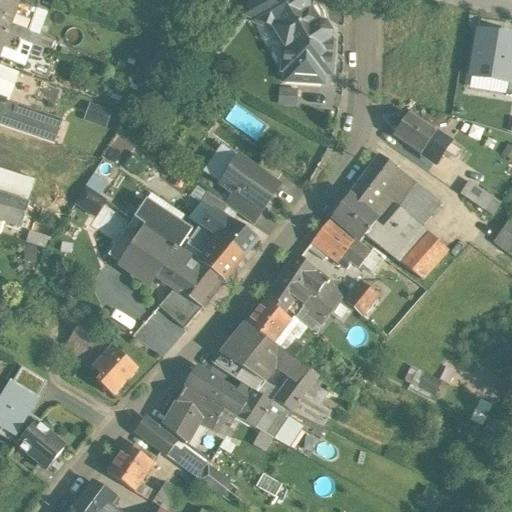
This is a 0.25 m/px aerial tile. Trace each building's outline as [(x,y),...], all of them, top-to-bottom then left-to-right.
[(11,0),(10,0),(0,0),(0,34),(5,37),(17,3),(18,2),(11,0)] [(39,0),(10,0),(11,0),(18,2),(17,3),(36,10),(39,0)] [(249,0),(243,15),(255,19),(262,0),(249,0)] [(310,3),(307,0),(262,0),(255,19),(254,22),(272,30),(284,48),(282,72),(286,72),(321,74),(329,75),(331,44),(329,40),(330,35),(324,25),(319,24),(309,8),(310,3)] [(36,10),(17,3),(5,37),(37,48),(41,38),(28,33),(36,10)] [(480,33),(472,80),(490,83),(491,77),(509,80),(511,69),(511,62),(511,41),(497,39),(498,36),(480,33)] [(321,74),(286,72),(285,84),(320,87),(321,74)] [(11,85),(0,81),(0,114),(1,114),(3,108),(11,85)] [(296,91),(278,91),(278,106),(296,106),(296,91)] [(0,114),(0,126),(53,145),(59,128),(3,108),(1,114),(0,114)] [(305,123),(308,114),(294,110),(291,119),(305,123)] [(435,134),(407,115),(392,137),(420,155),(435,134)] [(435,134),(420,155),(435,165),(449,144),(435,134)] [(222,147),(203,174),(219,186),(239,159),(222,147)] [(398,171),(378,155),(346,199),(364,215),(398,171)] [(278,188),(239,159),(219,186),(232,195),(232,194),(259,214),(260,214),(278,188)] [(34,180),(0,169),(0,194),(26,203),(34,180)] [(406,178),(401,184),(404,188),(411,181),(406,178)] [(404,188),(400,194),(403,196),(394,207),(405,216),(425,192),(411,181),(404,188)] [(492,199),(468,183),(460,195),(483,211),(492,199)] [(106,202),(84,187),(73,206),(95,219),(106,202)] [(26,203),(0,194),(0,222),(20,229),(28,205),(28,204),(26,203)] [(224,206),(207,194),(200,203),(211,211),(220,217),(227,208),(224,206)] [(259,214),(232,194),(232,195),(224,206),(227,208),(252,226),(261,215),(260,214),(259,214)] [(364,215),(346,199),(331,219),(359,244),(364,239),(377,226),(364,215)] [(211,211),(200,203),(187,220),(199,227),(211,211)] [(178,250),(191,231),(180,224),(177,227),(144,204),(133,219),(146,228),(178,250)] [(394,207),(377,226),(387,236),(405,216),(394,207)] [(211,211),(199,227),(217,240),(217,239),(230,224),(220,217),(211,211)] [(387,236),(377,248),(397,262),(423,231),(405,216),(387,236)] [(511,217),(495,242),(511,254),(511,217)] [(133,219),(107,256),(121,265),(146,228),(133,219)] [(257,241),(231,222),(230,224),(217,239),(243,258),(257,241)] [(353,243),(328,224),(312,244),(337,264),(346,253),(353,243)] [(377,226),(364,239),(377,248),(387,236),(377,226)] [(199,227),(187,245),(202,256),(217,240),(199,227)] [(178,250),(146,228),(121,265),(147,283),(156,279),(173,291),(201,310),(224,282),(197,263),(178,250)] [(423,231),(397,262),(423,280),(447,253),(423,231)] [(49,240),(29,233),(25,243),(46,250),(49,240)] [(243,258),(217,239),(217,240),(202,256),(197,263),(224,282),(243,258)] [(362,250),(353,243),(346,253),(354,260),(362,250)] [(327,281),(295,257),(280,278),(309,299),(312,301),(313,301),(327,281)] [(327,281),(313,301),(320,306),(330,313),(340,299),(327,281)] [(277,282),(265,298),(276,305),(279,301),(287,290),(277,282)] [(376,297),(360,284),(344,304),(361,318),(377,298),(376,297)] [(201,310),(173,291),(158,308),(183,330),(201,310)] [(309,299),(296,317),(307,324),(320,306),(313,301),(312,301),(309,299)] [(285,305),(279,301),(276,305),(282,309),(285,305)] [(290,322),(263,302),(245,326),(272,346),(290,322)] [(272,346),(245,326),(222,358),(244,372),(264,384),(274,368),(291,380),(301,366),(272,346)] [(98,343),(88,336),(83,344),(79,341),(77,345),(91,354),(98,343)] [(113,352),(98,343),(91,354),(103,362),(113,352)] [(103,362),(94,370),(104,380),(100,385),(107,391),(112,387),(120,392),(139,374),(113,352),(103,362)] [(244,372),(222,358),(215,368),(238,383),(244,372)] [(291,380),(273,406),(292,415),(303,399),(311,387),(317,378),(301,366),(291,380)] [(12,384),(36,398),(45,383),(21,368),(12,384)] [(413,368),(407,383),(436,395),(442,380),(413,368)] [(226,392),(195,375),(184,392),(186,394),(201,402),(216,410),(226,392)] [(332,389),(317,378),(311,387),(325,397),(332,389)] [(12,384),(10,383),(0,399),(0,435),(17,447),(35,425),(36,425),(40,421),(32,414),(38,400),(36,398),(12,384)] [(246,407),(226,392),(216,410),(238,422),(246,407)] [(201,402),(186,394),(175,413),(195,425),(205,407),(200,404),(201,402)] [(255,394),(246,407),(238,422),(255,432),(273,406),(255,394)] [(312,404),(303,399),(292,415),(323,431),(329,417),(311,406),(312,404)] [(471,421),(484,426),(492,404),(479,399),(471,421)] [(221,415),(205,407),(195,425),(211,434),(221,415)] [(164,430),(185,446),(195,425),(175,413),(164,430)] [(177,447),(144,422),(133,437),(168,460),(173,452),(177,447)] [(36,425),(35,425),(17,447),(46,470),(63,447),(36,425)] [(153,464),(125,447),(107,475),(134,493),(153,464)] [(194,468),(173,452),(168,460),(188,475),(194,468)] [(214,477),(196,464),(188,475),(187,477),(205,489),(214,477)] [(231,482),(210,467),(207,471),(214,477),(205,489),(220,499),(231,482)] [(165,511),(172,511),(182,498),(163,485),(157,495),(140,484),(134,493),(162,510),(165,511)] [(113,500),(90,485),(73,509),(77,511),(104,511),(105,511),(106,511),(108,507),(113,500)] [(427,487),(418,504),(433,511),(434,511),(443,495),(427,487)]
